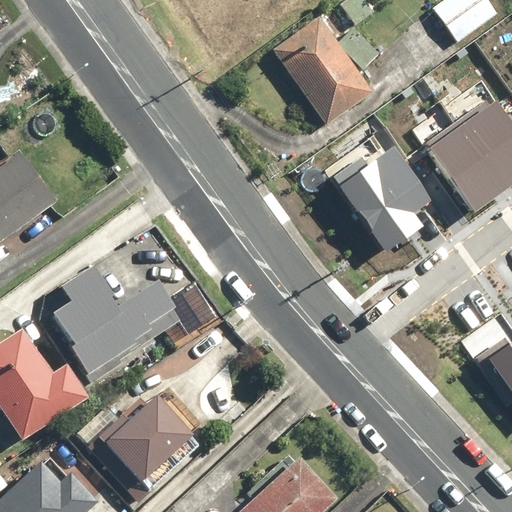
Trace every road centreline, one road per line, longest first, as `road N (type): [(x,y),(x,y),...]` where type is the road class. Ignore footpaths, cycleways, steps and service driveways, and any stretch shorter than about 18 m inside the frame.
road 1 (secondary): [(72,0),(256,258),(343,359)]
road 2 (residential): [(343,359),(511,227)]
road 3 (secondary): [(343,359),(483,511)]
